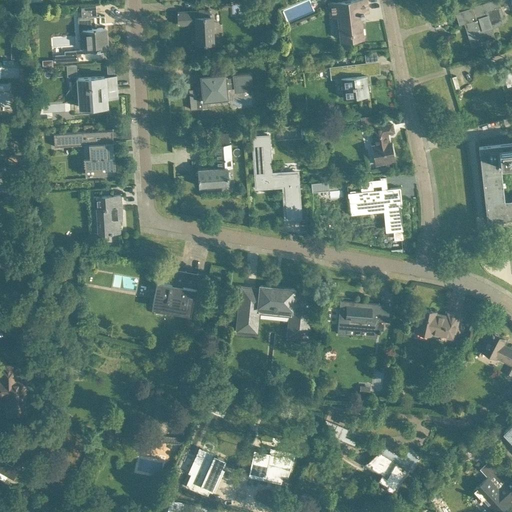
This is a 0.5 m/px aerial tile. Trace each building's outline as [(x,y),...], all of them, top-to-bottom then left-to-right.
[(366,0),(350,0),(329,2),(330,16),(333,16),(334,17),(336,21),(336,23),(337,24),(339,24),(341,39),(363,37),(360,14),(364,14),(364,12),(368,11),(366,0)] [(496,0),(456,11),(456,12),(459,23),(466,21),(468,27),(466,27),(471,45),(496,38),(490,21),(504,17),(498,0),(496,0)] [(65,54),(55,55),(55,62),(78,61),(78,53),(89,52),(94,52),(94,49),(107,48),(106,28),(92,29),(91,17),(96,16),(96,6),(81,7),(81,17),(78,17),(79,32),(83,31),(83,30),(85,30),(86,49),(80,49),(80,50),(65,51),(65,53),(65,54)] [(209,10),(177,12),(178,24),(195,23),(196,43),(214,42),(213,14),(210,14),(209,10)] [(368,95),(366,77),(366,74),(379,73),(378,64),(334,69),(335,78),(341,77),(343,98),(368,95)] [(233,75),(233,77),(226,77),(226,71),(200,74),(201,87),(189,89),(191,109),(208,107),(208,100),(228,98),(227,88),(233,87),(234,92),(253,90),(251,73),(233,75)] [(117,88),(117,75),(106,76),(106,75),(77,77),(79,108),(106,106),(105,88),(117,88)] [(0,104),(9,105),(10,91),(2,91),(2,87),(0,86),(0,104)] [(391,123),(371,127),(374,142),(371,144),(373,152),(374,151),(376,165),(394,161),(390,142),(388,142),(387,133),(393,132),(391,123)] [(102,171),(115,170),(114,155),(109,156),(108,143),(113,142),(112,129),(53,134),(54,146),(89,144),(90,158),(84,158),(86,174),(100,173),(102,173),(102,171)] [(255,183),(267,183),(267,187),(284,185),(286,217),(289,217),(300,217),(300,215),(299,215),(297,189),(298,189),(297,182),(298,182),(297,172),(297,173),(270,175),(268,145),(270,145),(269,135),(252,136),(255,183)] [(216,167),(197,169),(198,186),(228,184),(227,167),(232,167),(230,143),(228,143),(227,138),(218,138),(219,144),(215,144),(216,167)] [(511,141),(492,144),(487,144),(487,145),(479,146),(482,172),(478,172),(479,180),(483,180),(487,221),(511,217),(511,141)] [(14,167),(0,166),(0,181),(5,182),(5,183),(11,183),(12,172),(14,172),(14,167)] [(331,171),(314,171),(314,180),(331,180),(331,171)] [(401,207),(402,206),(400,187),(373,190),(372,180),(360,181),(361,191),(355,192),(355,190),(350,191),(350,192),(348,193),(350,215),(351,215),(351,213),(377,210),(385,209),(387,230),(396,228),(404,228),(401,207)] [(328,181),(311,182),(312,192),(329,190),(328,181)] [(121,215),(120,195),(99,196),(99,195),(93,196),(94,199),(94,198),(96,198),(97,208),(96,208),(98,233),(110,233),(112,233),(112,232),(119,232),(118,216),(121,215)] [(157,281),(152,308),(190,315),(198,273),(174,269),(171,284),(157,281)] [(241,287),(237,330),(257,332),(259,312),(290,315),(288,335),(308,337),(312,294),(294,292),(294,288),(260,285),(260,289),(241,287)] [(340,300),(337,334),(377,337),(377,330),(382,330),(383,324),(378,324),(378,321),(388,321),(390,304),(389,304),(389,305),(379,304),(379,308),(342,305),(343,300),(340,300)] [(419,309),(415,331),(431,335),(431,333),(454,338),(459,314),(446,312),(445,318),(434,316),(435,312),(419,309)] [(490,332),(481,350),(496,358),(497,357),(511,364),(511,365),(508,372),(510,373),(510,372),(511,373),(511,352),(502,347),(506,339),(490,332)] [(0,348),(0,356),(16,356),(16,348),(0,348)] [(18,379),(16,362),(0,362),(0,391),(2,392),(2,395),(6,395),(6,402),(7,403),(7,404),(6,405),(6,409),(7,410),(7,412),(26,411),(25,378),(18,379)] [(348,429),(337,424),(332,435),(343,440),(348,429)] [(482,433),(475,437),(481,446),(488,442),(482,433)] [(162,435),(162,441),(184,443),(187,437),(162,435)] [(0,469),(7,473),(6,474),(13,478),(23,461),(21,460),(26,451),(11,443),(8,448),(5,446),(6,445),(0,441),(0,469)] [(378,450),(365,463),(381,473),(378,479),(388,485),(385,488),(395,490),(408,469),(411,471),(418,459),(409,449),(404,458),(383,446),(380,451),(378,450)] [(254,448),(248,476),(249,473),(281,480),(280,483),(281,483),(282,476),(287,477),(295,452),(277,449),(277,452),(270,451),(271,447),(270,447),(269,451),(254,448)] [(191,473),(185,485),(207,495),(210,489),(214,491),(215,490),(212,489),(221,469),(224,470),(224,469),(221,468),(225,459),(202,448),(197,458),(195,457),(188,472),(191,473)] [(35,462),(32,467),(37,469),(42,460),(36,457),(34,461),(35,462)] [(511,497),(511,477),(510,476),(493,457),(484,466),(491,474),(471,491),(490,511),(501,511),(511,502),(510,500),(511,497)]
